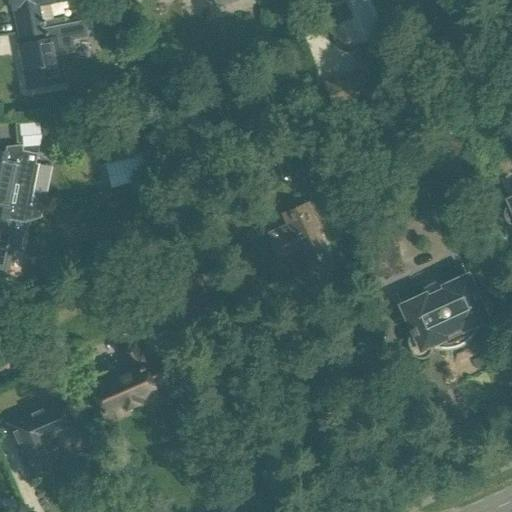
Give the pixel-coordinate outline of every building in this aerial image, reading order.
[(10,0),(13,10),(15,9),(18,27),(19,29),(19,33),(65,24),(65,22),(64,18),(53,20),(50,3),(62,0),(10,0)] [(65,24),(19,33),(22,45),(21,45),(20,45),(28,89),(63,82),(61,70),(58,56),(76,52),(73,40),(88,37),(85,20),(65,24)] [(357,104),(370,98),(362,71),(325,83),(334,110),(357,104)] [(120,116),(126,138),(150,132),(144,110),(120,116)] [(372,134),(363,112),(346,119),(355,141),(372,134)] [(44,137),(83,134),(81,117),(43,120),(44,137)] [(465,146),(449,139),(445,149),(461,155),(465,146)] [(19,156),(9,155),(9,154),(0,152),(0,275),(5,277),(11,250),(19,252),(26,220),(41,218),(43,208),(42,208),(28,206),(32,188),(31,188),(36,164),(38,154),(20,151),(19,156)] [(276,164),(286,167),(290,154),(280,152),(276,164)] [(327,188),(348,186),(346,170),(325,173),(327,188)] [(324,246),(316,229),(321,227),(309,200),(282,212),(291,231),(270,241),(277,257),(302,246),(306,254),(324,246)] [(480,295),(469,272),(440,285),(441,288),(428,294),(427,291),(402,303),(415,332),(411,334),(410,335),(408,337),(407,339),(407,342),(408,345),(412,355),(414,356),(415,358),(418,359),(420,359),(423,359),(426,358),(428,357),(430,355),(431,352),(432,350),(431,347),(430,342),(445,336),(448,343),(450,343),(453,344),(460,341),(461,337),(463,337),(459,329),(462,327),(473,322),(474,324),(489,316),(490,315),(491,313),(492,311),(493,308),(492,305),(490,302),(488,299),(486,297),(483,296),(480,295)] [(183,314),(200,306),(190,285),(173,293),(183,314)] [(144,368),(134,343),(121,349),(130,371),(92,388),(93,390),(84,396),(88,405),(98,402),(103,414),(106,413),(109,419),(128,411),(126,407),(155,394),(152,386),(178,375),(177,373),(179,372),(182,369),(180,365),(176,364),(174,365),(170,356),(144,368)] [(35,377),(43,396),(59,389),(51,371),(35,377)] [(77,429),(86,425),(73,397),(64,401),(77,429)] [(429,420),(441,414),(433,398),(421,404),(429,420)] [(31,476),(59,464),(53,448),(55,447),(59,436),(58,434),(70,428),(58,401),(8,423),(31,476)]
